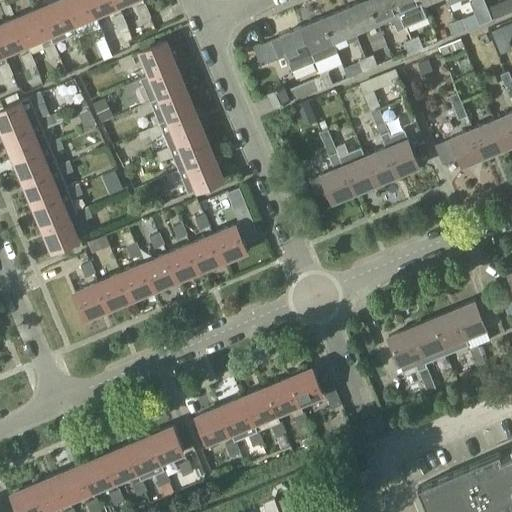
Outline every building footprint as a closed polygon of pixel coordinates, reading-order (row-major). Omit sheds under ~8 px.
[(68,36),(77,32),(73,23),(62,0),(56,0),(39,7),(49,33),(50,33),(54,42),(68,36)] [(62,0),(73,23),(95,14),(89,0),(62,0)] [(89,0),(95,14),(119,4),(116,0),(89,0)] [(360,0),(345,6),(355,29),(355,30),(377,20),(368,0),(360,0)] [(406,24),(395,0),(368,0),(377,20),(389,15),(393,24),(395,23),(398,30),(406,26),(406,24)] [(422,2),(421,0),(395,0),(406,24),(427,15),(422,2)] [(470,0),(479,22),(492,17),(485,0),(470,0)] [(511,10),(511,0),(505,0),(490,6),(495,17),(511,10)] [(142,18),(151,14),(146,3),(137,6),(142,18)] [(324,15),(323,15),(333,39),(344,34),(347,42),(358,37),(355,30),(355,29),(345,6),(324,15)] [(45,46),(54,42),(50,33),(49,33),(39,7),(16,17),(27,42),(40,37),(45,46)] [(128,25),(122,13),(113,17),(119,29),(128,25)] [(314,58),(315,59),(337,50),(333,39),(323,15),(301,25),(311,48),(314,58)] [(31,52),(27,42),(16,17),(0,23),(0,40),(8,61),(22,55),(31,52)] [(459,31),(467,27),(463,17),(455,21),(459,31)] [(452,33),(459,31),(455,21),(448,23),(452,33)] [(105,35),(100,22),(90,26),(96,39),(105,35)] [(253,46),(260,63),(286,53),(292,69),(315,59),(314,58),(311,48),(301,25),(278,34),(278,36),(253,46)] [(77,32),(68,36),(73,48),(82,45),(77,32)] [(411,38),(416,49),(424,46),(419,35),(411,38)] [(409,52),(416,49),(411,38),(404,41),(409,52)] [(8,61),(0,40),(0,65),(5,76),(13,72),(8,61)] [(151,73),(176,62),(167,40),(141,50),(151,73)] [(54,42),(45,46),(50,58),(59,54),(54,42)] [(27,68),(35,64),(36,64),(31,52),(22,55),(27,68)] [(136,63),(132,53),(119,59),(123,68),(136,63)] [(366,56),(371,68),(378,65),(373,54),(366,56)] [(363,71),(371,68),(366,56),(358,60),(363,71)] [(422,74),(433,70),(429,59),(418,63),(422,74)] [(176,62),(151,73),(140,77),(149,100),(160,95),(186,85),(176,62)] [(371,110),(381,106),(374,90),(400,79),(396,68),(360,82),(371,110)] [(322,74),(326,85),(333,82),(328,71),(322,74)] [(501,74),(511,97),(511,95),(511,76),(509,71),(501,74)] [(318,88),(326,85),(322,74),(314,77),(318,88)] [(314,77),(290,87),(295,98),(318,88),(314,77)] [(283,84),(267,92),(274,107),(290,100),(283,84)] [(160,122),(195,108),(186,85),(160,95),(160,96),(138,105),(143,114),(155,109),(160,122)] [(35,105),(46,100),(42,92),(30,97),(31,97),(22,101),(0,109),(0,119),(6,134),(40,120),(39,118),(34,106),(35,106),(35,105)] [(459,119),(467,116),(458,92),(449,96),(459,119)] [(93,102),(102,121),(114,115),(105,97),(93,102)] [(303,125),(316,120),(308,100),(295,105),(303,125)] [(380,133),(388,130),(379,107),(371,111),(380,133)] [(179,142),(205,131),(195,108),(160,122),(160,123),(148,128),(152,137),(164,132),(170,146),(179,142)] [(16,158),(41,148),(50,144),(49,141),(43,129),(64,120),(59,110),(39,118),(40,120),(6,134),(16,158)] [(506,146),(511,143),(511,111),(495,119),(506,146)] [(473,128),(484,155),(506,146),(495,119),(473,128)] [(329,154),(337,151),(328,128),(320,131),(329,154)] [(462,164),(484,155),(473,128),(451,138),(462,164)] [(388,130),(380,133),(386,147),(397,174),(419,164),(404,129),(390,135),(388,130)] [(215,155),(205,131),(179,142),(170,146),(158,151),(162,160),(174,155),(179,169),(215,155)] [(25,181),(51,170),(59,167),(58,164),(53,152),(65,147),(60,137),(49,141),(50,144),(41,148),(16,158),(25,181)] [(375,182),(364,156),(360,146),(339,155),(343,164),(354,191),(375,182)] [(375,182),(397,174),(386,147),(364,156),(375,182)] [(343,164),(339,155),(337,151),(329,154),(335,168),(321,173),(321,174),(310,178),(316,194),(327,189),(332,200),(354,191),(343,164)] [(62,174),(96,160),(93,152),(71,161),(70,160),(58,164),(59,167),(51,170),(25,181),(35,203),(69,189),(68,187),(62,174)] [(215,155),(179,169),(168,174),(172,182),(183,178),(189,193),(224,178),(215,155)] [(119,167),(107,172),(114,191),(127,186),(119,167)] [(69,215),(78,211),(72,197),(84,192),(79,182),(68,187),(69,189),(35,203),(44,225),(69,215)] [(241,197),(237,187),(224,192),(229,202),(241,197)] [(82,220),(94,215),(90,207),(79,212),(82,220)] [(210,224),(205,212),(196,216),(201,228),(210,224)] [(79,239),(69,215),(44,225),(54,249),(79,239)] [(188,233),(183,222),(173,226),(178,238),(188,233)] [(214,233),(225,259),(227,258),(229,261),(237,257),(236,254),(248,249),(237,223),(214,233)] [(165,243),(160,231),(150,235),(155,247),(165,243)] [(202,268),(225,259),(214,233),(192,242),(202,268)] [(106,234),(88,241),(93,252),(110,244),(106,234)] [(142,252),(137,241),(127,245),(132,257),(142,252)] [(179,277),(202,268),(192,242),(169,252),(179,277)] [(157,287),(179,277),(169,252),(146,261),(157,287)] [(87,276),(96,272),(91,260),(82,264),(87,276)] [(132,297),(157,287),(146,261),(122,271),(132,297)] [(99,281),(109,307),(132,297),(122,271),(99,281)] [(86,316),(109,307),(99,281),(76,291),(86,316)] [(465,335),(466,335),(487,326),(476,300),(454,309),(465,335)] [(465,335),(454,309),(433,318),(443,344),(447,354),(470,344),(466,335),(465,335)] [(447,354),(443,344),(433,318),(411,326),(422,353),(423,352),(427,362),(447,354)] [(411,326),(389,335),(403,370),(414,366),(425,392),(437,387),(427,362),(423,352),(422,353),(411,326)] [(483,380),(491,376),(477,343),(469,346),(483,380)] [(476,366),(460,373),(462,379),(478,372),(476,366)] [(290,376),(301,402),(324,392),(313,367),(290,376)] [(291,406),(295,415),(300,413),(304,410),(301,402),(290,376),(267,386),(278,411),(291,406)] [(333,407),(341,404),(343,403),(334,383),(332,384),(325,388),(333,407)] [(245,395),(255,421),(278,411),(267,386),(245,395)] [(257,430),(254,421),(255,421),(245,395),(221,405),(231,431),(235,440),(236,439),(236,440),(249,434),(254,445),(263,441),(259,429),(257,430)] [(208,441),(231,431),(221,405),(197,415),(208,441)] [(295,415),(300,426),(309,422),(304,410),(300,413),(295,415)] [(272,424),(277,436),(286,431),(281,420),(272,424)] [(150,434),(161,460),(185,450),(174,425),(150,434)] [(156,473),(165,469),(161,460),(150,434),(127,444),(137,470),(141,478),(141,479),(142,479),(156,473)] [(240,451),(236,440),(236,439),(235,440),(227,443),(232,455),(240,451)] [(116,479),(137,470),(127,444),(106,453),(116,479)] [(511,453),(503,457),(500,451),(418,485),(429,511),(493,511),(511,504),(511,453)] [(94,488),(116,479),(106,453),(83,462),(94,488)] [(185,474),(193,471),(189,459),(180,462),(185,474)] [(59,472),(70,498),(94,488),(83,462),(59,472)] [(165,469),(156,473),(166,495),(175,491),(166,468),(165,469)] [(36,482),(47,508),(70,498),(59,472),(36,482)] [(147,490),(142,479),(141,479),(141,478),(133,482),(138,494),(147,490)] [(20,511),(36,511),(47,508),(36,482),(12,492),(20,511)] [(345,510),(344,511),(339,499),(332,501),(324,482),(279,500),(283,511),(348,511),(347,510),(345,510)] [(114,503),(125,499),(120,487),(110,491),(114,503)] [(87,501),(91,511),(95,511),(103,509),(98,497),(87,501)]
